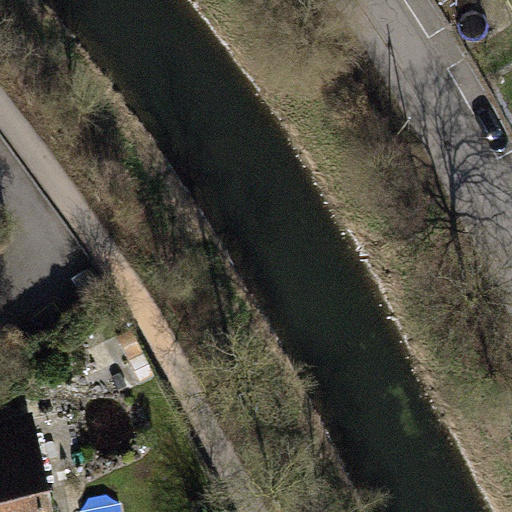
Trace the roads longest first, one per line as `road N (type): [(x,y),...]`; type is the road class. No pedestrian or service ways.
road 1 (track): [(254,511),(168,339),(0,111)]
road 2 (residential): [(378,0),(511,237)]
